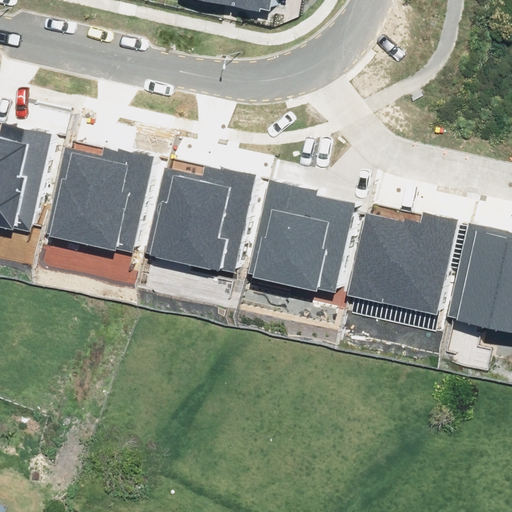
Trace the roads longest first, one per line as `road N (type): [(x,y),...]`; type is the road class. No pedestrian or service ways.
road 1 (residential): [(0,23),(276,83),(314,61)]
road 2 (residential): [(314,61),(392,162),(511,189)]
